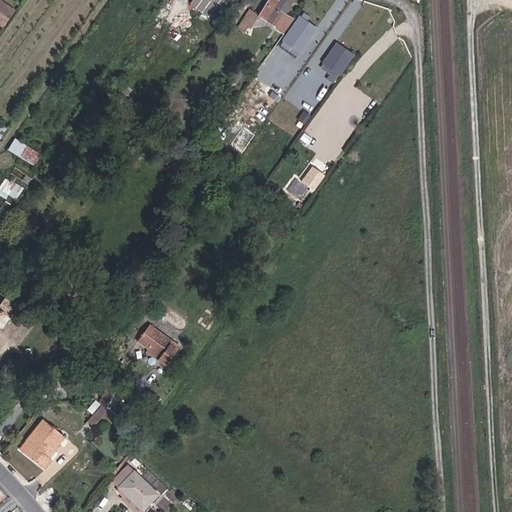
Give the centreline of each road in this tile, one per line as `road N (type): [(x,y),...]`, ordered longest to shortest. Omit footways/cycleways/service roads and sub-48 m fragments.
road 1 (track): [(445,511),(421,38),(412,13),(393,0)]
road 2 (track): [(498,511),(469,0)]
